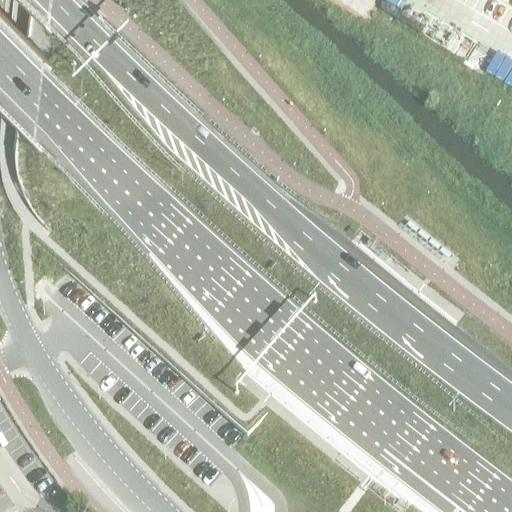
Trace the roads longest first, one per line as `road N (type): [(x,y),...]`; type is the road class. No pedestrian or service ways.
road 1 (trunk): [(511,401),(302,232),(52,0)]
road 2 (trunk): [(0,51),(262,323),(409,446)]
road 3 (tertiary): [(0,263),(31,346),(72,409),(164,511)]
